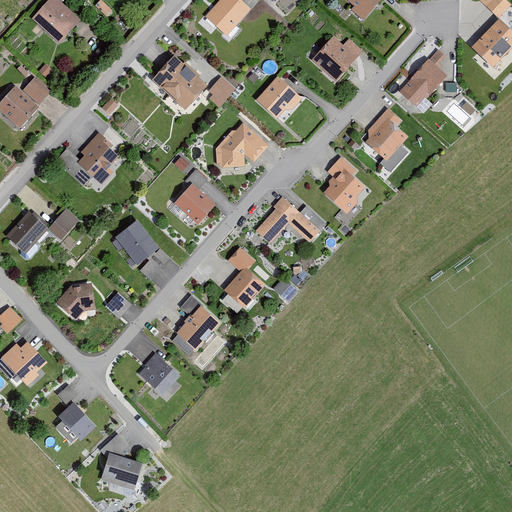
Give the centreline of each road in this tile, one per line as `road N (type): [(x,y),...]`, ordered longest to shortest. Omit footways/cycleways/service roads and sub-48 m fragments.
road 1 (residential): [(94,375),(230,222),(328,138),(443,12)]
road 2 (residential): [(179,0),(0,197)]
road 3 (residential): [(0,276),(94,375)]
